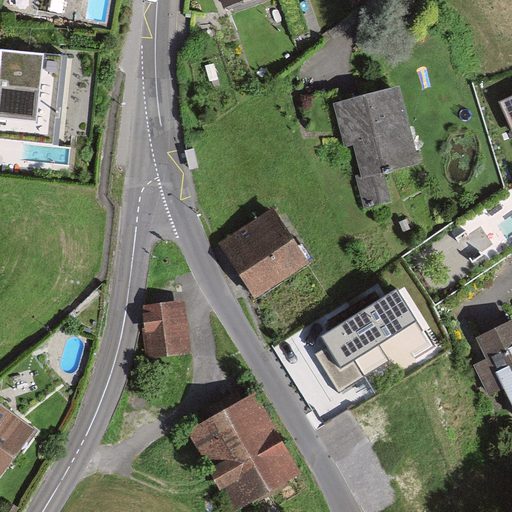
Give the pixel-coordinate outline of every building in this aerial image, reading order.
[(62,56),(0,49),(0,137),(53,143),(62,56)] [(365,212),(392,205),(383,173),(418,163),(396,87),(335,104),(365,212)] [(511,95),(498,102),(511,130),(511,95)] [(271,216),(227,244),(257,290),(300,261),(271,216)] [(397,290),(321,337),(327,347),(316,354),(340,392),(390,361),(380,345),(416,322),(397,290)] [(185,360),(183,302),(139,304),(142,362),(185,360)] [(511,414),(511,324),(473,344),(483,363),(472,369),(487,399),(501,392),(511,414)] [(245,511),(299,481),(252,400),(193,434),(238,511),(245,511)] [(0,471),(29,432),(0,409),(0,471)]
